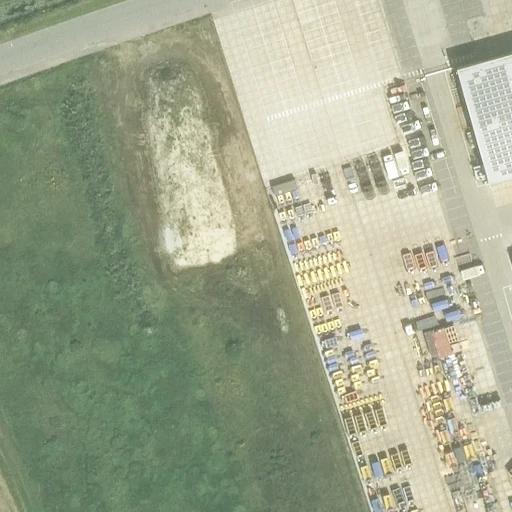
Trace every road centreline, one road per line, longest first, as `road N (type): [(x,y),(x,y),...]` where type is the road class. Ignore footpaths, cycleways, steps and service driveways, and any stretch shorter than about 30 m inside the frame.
road 1 (unknown): [(415,0),(452,167),(466,193),(511,211)]
road 2 (unclassified): [(0,58),(163,0)]
